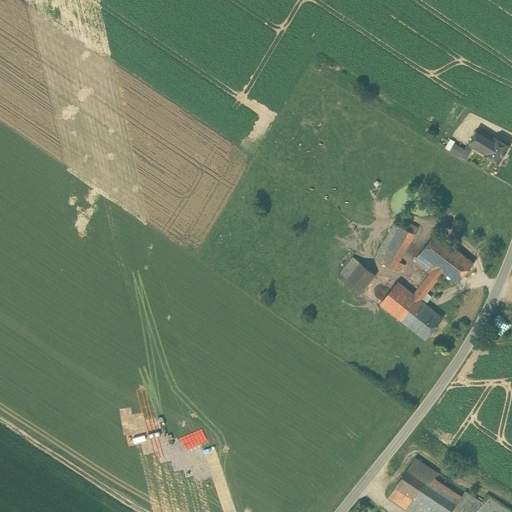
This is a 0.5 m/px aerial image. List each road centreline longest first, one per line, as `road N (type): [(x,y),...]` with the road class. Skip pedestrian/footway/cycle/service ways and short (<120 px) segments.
road 1 (tertiary): [(340,511),(470,345),(511,255)]
road 2 (track): [(148,511),(0,417)]
